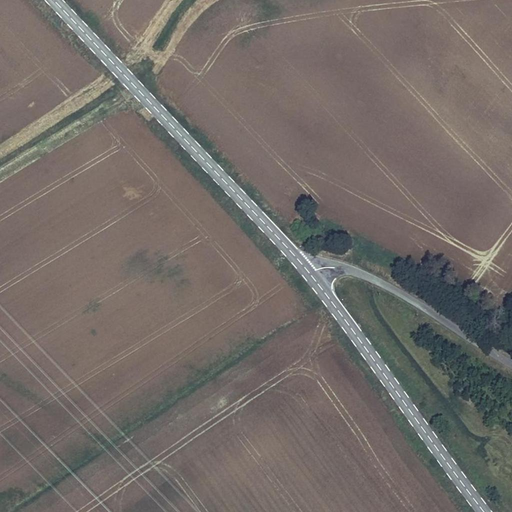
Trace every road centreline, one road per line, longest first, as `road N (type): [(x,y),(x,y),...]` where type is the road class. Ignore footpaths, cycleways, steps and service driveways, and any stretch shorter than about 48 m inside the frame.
road 1 (secondary): [(55,0),(312,273)]
road 2 (secondary): [(312,273),(485,511)]
road 3 (residential): [(312,273),(326,266),(384,281),(511,363)]
